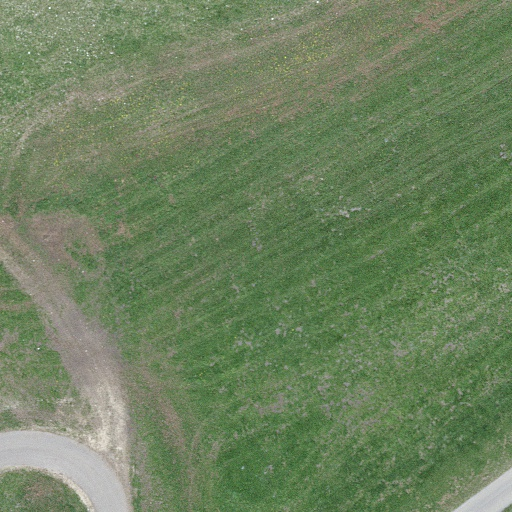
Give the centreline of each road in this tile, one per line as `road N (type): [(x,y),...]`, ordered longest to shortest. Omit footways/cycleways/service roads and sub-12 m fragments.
road 1 (track): [(0,240),(81,313),(126,420),(105,478)]
road 2 (unclassified): [(108,511),(105,478),(81,448),(42,435),(0,444)]
